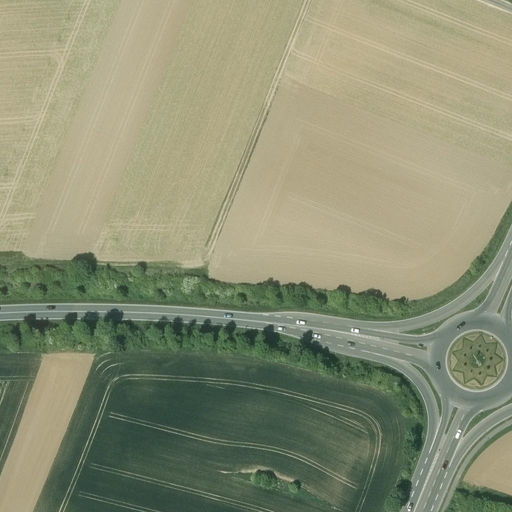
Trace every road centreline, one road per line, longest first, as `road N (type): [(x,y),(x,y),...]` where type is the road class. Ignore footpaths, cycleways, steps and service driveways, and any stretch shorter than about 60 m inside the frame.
road 1 (track): [(307,0),(204,264),(0,264)]
road 2 (primary): [(264,321),(395,363),(420,384),(431,435),(402,511)]
road 3 (primary): [(511,232),(491,273),(439,315),(395,327),(289,314),(264,321)]
road 4 (primary): [(0,312),(264,321)]
road 5 (primary): [(440,342),(294,327)]
road 6 (primary): [(294,327),(435,362)]
road 7 (primary): [(433,511),(467,442),(511,409)]
road 8 (primary): [(452,394),(410,511)]
road 9 (primary): [(422,511),(469,401)]
